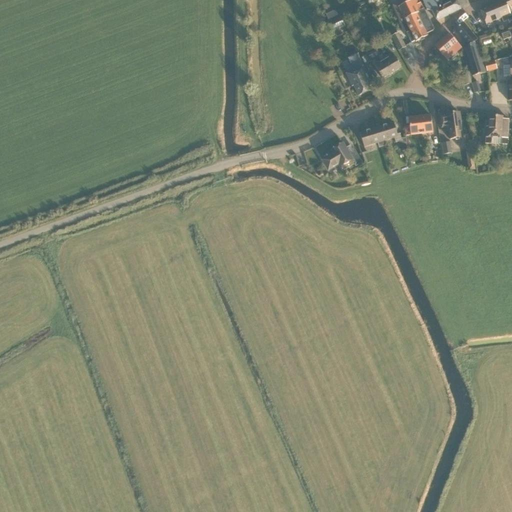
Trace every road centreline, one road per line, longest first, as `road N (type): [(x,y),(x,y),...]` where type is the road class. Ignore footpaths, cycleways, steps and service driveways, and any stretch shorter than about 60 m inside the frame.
road 1 (tertiary): [(0,248),(223,165),(308,143),(391,96),(414,92)]
road 2 (track): [(262,156),(246,106),(244,0)]
